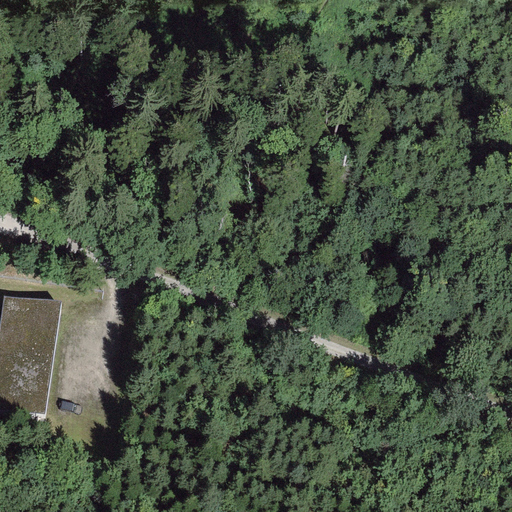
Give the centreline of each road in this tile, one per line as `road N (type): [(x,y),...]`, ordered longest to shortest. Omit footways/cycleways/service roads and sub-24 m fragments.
road 1 (track): [(511,416),(0,215)]
road 2 (track): [(332,0),(277,66),(187,67),(51,89),(29,110),(20,143),(0,164)]
